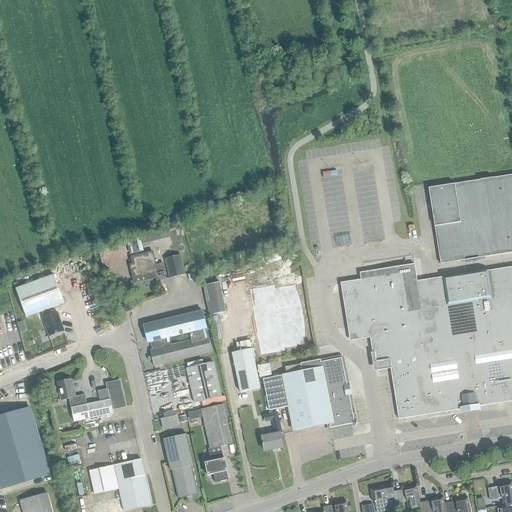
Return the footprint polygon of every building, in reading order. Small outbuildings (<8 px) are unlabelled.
[(511,174),(429,186),(440,262),(511,252),(511,174)] [(183,230),(190,259),(229,248),(221,219),(183,230)] [(140,236),(142,245),(169,237),(167,229),(140,236)] [(163,265),(155,267),(152,252),(130,257),(133,269),(130,269),(132,280),(154,275),(156,281),(166,279),(163,265)] [(185,275),(181,255),(165,259),(169,278),(185,275)] [(361,280),(341,283),(342,292),(347,326),(348,328),(354,334),(371,331),(376,361),(376,364),(377,370),(390,368),(398,419),(462,409),(463,409),(470,408),(476,407),(477,407),(511,401),(511,267),(488,271),(488,270),(442,277),(417,281),(414,264),(401,266),(365,272),(360,273),(361,280)] [(42,318),(49,315),(47,309),(62,304),(52,275),(13,289),(23,318),(39,312),(42,318)] [(219,282),(203,286),(209,315),(225,312),(219,282)] [(270,285),(247,290),(248,294),(248,293),(250,301),(249,301),(254,323),(256,331),(255,331),(256,333),(258,340),(257,341),(260,354),(284,349),(283,346),(304,342),(303,339),(303,332),(303,327),(302,322),(301,316),(302,316),(301,316),(300,309),(301,308),(300,308),(298,303),(297,297),(295,293),(292,287),(291,283),(271,288),(270,285)] [(151,361),(153,366),(212,352),(202,311),(143,325),(147,343),(150,342),(152,350),(149,350),(150,357),(147,358),(148,362),(151,361)] [(49,315),(42,318),(40,319),(47,337),(62,331),(55,313),(49,315)] [(260,388),(252,348),(232,352),(240,392),(260,388)] [(347,384),(341,356),(321,360),(320,358),(301,362),(303,369),(264,377),(270,408),(289,404),(294,429),(329,422),(330,425),(330,427),(355,421),(350,393),(352,393),(350,383),(347,384)] [(213,362),(186,368),(194,403),(221,397),(213,362)] [(269,364),(257,366),(259,378),(271,375),(269,364)] [(59,402),(68,400),(73,422),(113,414),(111,409),(124,406),(119,387),(118,386),(117,384),(115,383),(113,383),(111,383),(105,384),(109,400),(86,405),(83,395),(73,398),(69,380),(57,383),(59,393),(57,393),(59,402)] [(222,405),(201,410),(210,449),(231,444),(222,405)] [(0,486),(1,490),(49,475),(30,408),(0,416),(0,486)] [(265,423),(279,420),(277,411),(264,414),(265,423)] [(178,426),(176,416),(161,420),(163,430),(178,426)] [(261,437),(264,451),(282,447),(279,433),(261,437)] [(169,470),(171,469),(178,498),(197,494),(191,465),(193,464),(186,434),(163,439),(169,470)] [(213,475),(215,483),(228,480),(222,453),(209,456),(210,462),(204,463),(207,476),(213,475)] [(104,492),(118,489),(123,511),(151,504),(145,475),(144,475),(141,459),(99,469),(104,492)] [(501,498),(503,505),(511,503),(511,487),(511,483),(499,485),(499,487),(488,489),(490,501),(501,498)] [(386,499),(394,498),(393,492),(392,486),(370,490),(373,502),(374,502),(376,511),(381,511),(388,511),(386,499)] [(394,498),(395,504),(406,502),(408,510),(420,508),(419,504),(416,486),(404,488),(404,490),(393,492),(394,498)] [(51,511),(46,493),(18,501),(21,511),(51,511)] [(419,504),(420,508),(420,511),(445,511),(444,504),(443,497),(430,500),(431,501),(419,504)] [(445,511),(469,511),(467,498),(455,500),(455,502),(444,504),(445,511)] [(323,511),(347,511),(346,501),(334,504),(334,506),(323,508),(323,511)] [(511,511),(511,503),(503,505),(499,506),(500,511),(511,511)]
